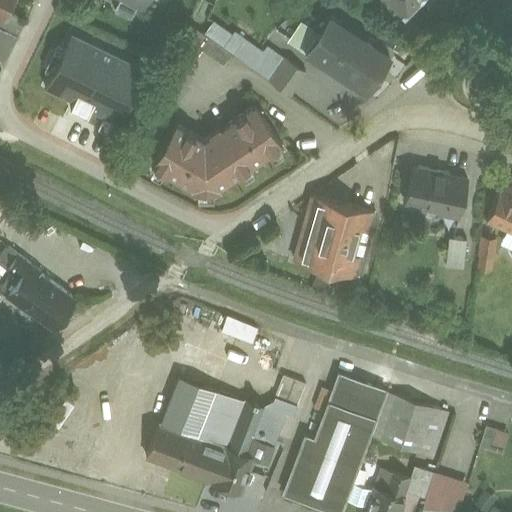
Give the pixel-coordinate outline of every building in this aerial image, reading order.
[(0,0),(0,16),(2,18),(10,0),(0,0)] [(119,0),(114,11),(130,19),(137,6),(143,9),(147,0),(119,0)] [(389,0),(407,16),(421,0),(389,0)] [(395,55),(333,15),(321,34),(307,55),(370,95),(395,55)] [(288,42),(307,55),(321,34),(301,21),(288,42)] [(114,117),(139,61),(71,30),(46,86),(114,117)] [(235,54),(247,39),(235,31),(224,46),(235,54)] [(269,79),(285,57),(269,45),(264,52),(247,39),(235,54),(269,79)] [(269,79),(286,92),(303,70),(285,57),(269,79)] [(153,164),(207,194),(231,179),(264,158),(285,145),(259,103),(204,138),(176,122),(153,164)] [(471,176),(416,164),(406,207),(462,220),(471,176)] [(485,224),(511,234),(511,185),(502,182),(485,224)] [(362,208),(311,194),(293,262),(344,276),(362,208)] [(470,236),(452,234),(450,255),(449,264),(460,265),(467,266),(469,243),(470,236)] [(498,239),(484,237),(479,269),(492,271),(498,239)] [(0,262),(8,268),(18,255),(7,246),(8,245),(0,238),(0,262)] [(20,277),(7,295),(54,331),(78,300),(18,255),(8,268),(20,277)] [(223,329),(254,341),(260,326),(229,314),(223,329)] [(5,346),(6,355),(25,355),(25,351),(24,335),(5,335),(5,346)] [(339,370),(329,398),(379,416),(389,389),(339,370)] [(287,400),(296,377),(282,372),(274,395),(281,397),(287,400)] [(219,389),(179,374),(161,421),(201,436),(207,420),(219,389)] [(296,377),(287,400),(298,404),(307,381),(296,377)] [(451,410),(394,390),(385,414),(388,415),(380,439),(434,458),(451,410)] [(277,409),(266,438),(281,444),(283,445),(298,404),(287,400),(281,397),(277,409)] [(201,436),(161,421),(148,455),(235,488),(248,454),(255,435),(266,406),(245,398),(233,430),(227,446),(201,436)] [(305,434),(284,492),(338,511),(343,511),(348,500),(361,467),(379,416),(329,398),(314,437),(305,434)] [(277,409),(266,406),(255,435),(266,438),(277,409)] [(207,420),(201,436),(227,446),(233,430),(207,420)] [(511,431),(497,427),(491,448),(505,452),(511,431)] [(266,438),(255,435),(248,454),(274,464),(281,444),(266,438)] [(274,464),(248,454),(235,488),(264,499),(277,465),(274,464)] [(362,467),(361,467),(348,500),(366,506),(380,468),(364,462),(362,467)] [(414,464),(410,476),(404,491),(407,492),(424,498),(434,471),(414,464)] [(381,465),(380,468),(366,506),(363,511),(399,511),(407,492),(404,491),(410,476),(381,465)] [(435,470),(434,471),(424,498),(421,508),(458,511),(468,482),(435,470)] [(482,511),(488,511),(498,500),(485,490),(473,505),(482,511)]
